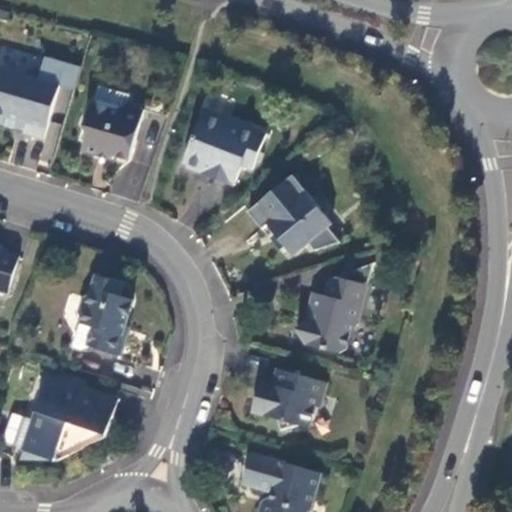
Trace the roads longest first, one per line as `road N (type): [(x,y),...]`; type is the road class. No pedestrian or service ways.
road 1 (residential): [(157,489),(200,341),(168,258),(131,230),(0,188)]
road 2 (tertiary): [(473,118),(488,165),(499,281),(457,448),(426,511)]
road 3 (tertiary): [(461,511),(511,292)]
road 4 (tertiary): [(252,0),(439,67)]
